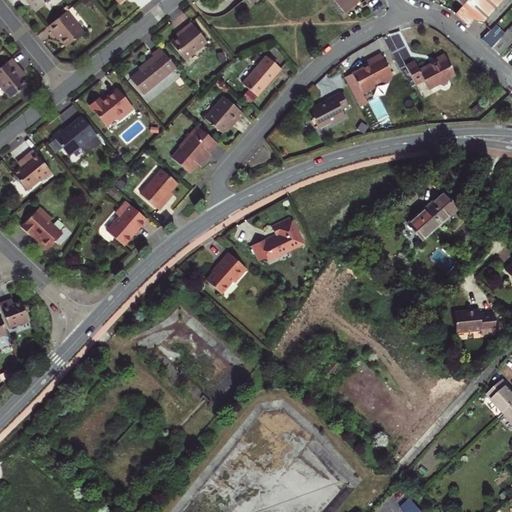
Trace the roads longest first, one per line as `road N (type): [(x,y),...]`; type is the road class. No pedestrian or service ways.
road 1 (residential): [(406,15),(355,38),(304,76),(220,174),(227,207)]
road 2 (tertiary): [(417,141),(313,166),(227,207)]
road 3 (tertiary): [(227,207),(157,257),(89,327)]
road 4 (residential): [(66,88),(173,0)]
road 5 (tertiary): [(89,327),(0,420)]
road 6 (residential): [(511,81),(442,21),(406,15)]
